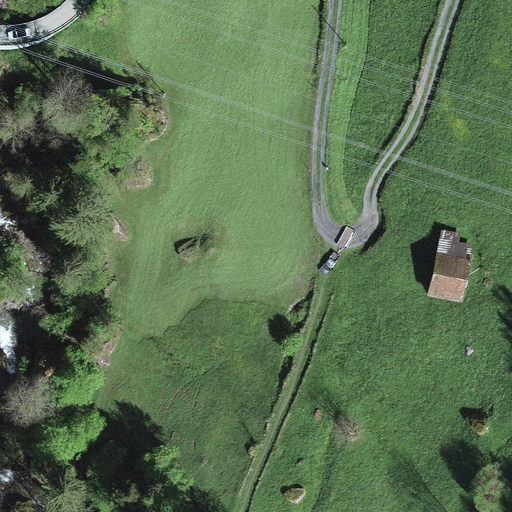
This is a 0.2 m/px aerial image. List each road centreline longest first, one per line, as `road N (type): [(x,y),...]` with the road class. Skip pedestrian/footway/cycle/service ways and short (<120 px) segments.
road 1 (track): [(328,234),(344,240),(371,226),(373,182),(410,128),(453,0)]
road 2 (track): [(337,0),(320,158),(328,234)]
